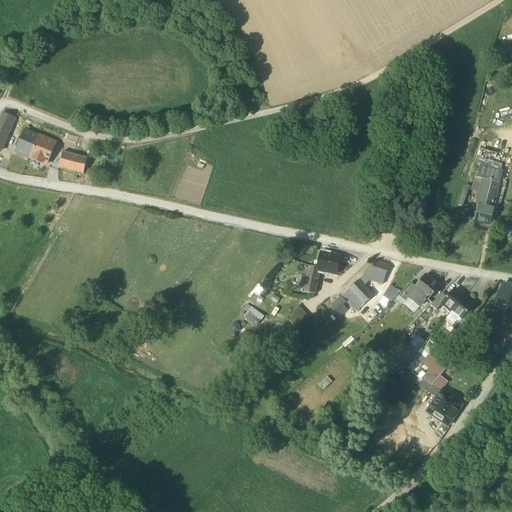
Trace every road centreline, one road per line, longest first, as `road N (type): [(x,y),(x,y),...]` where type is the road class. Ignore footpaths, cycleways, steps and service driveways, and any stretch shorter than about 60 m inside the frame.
road 1 (track): [(499,0),(344,90),(154,140),(68,129),(0,103)]
road 2 (unclassified): [(0,174),(511,280)]
road 3 (residential): [(376,511),(441,452),(511,346)]
